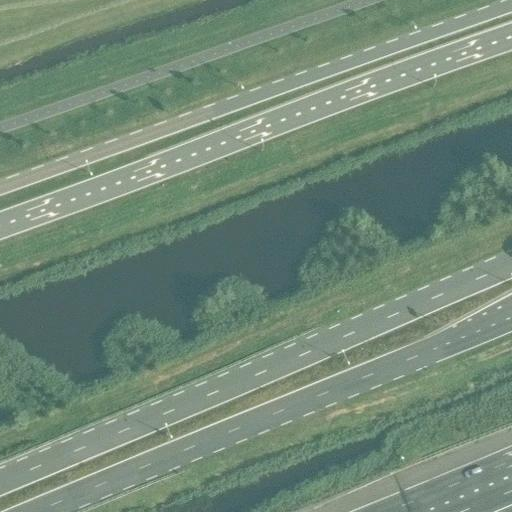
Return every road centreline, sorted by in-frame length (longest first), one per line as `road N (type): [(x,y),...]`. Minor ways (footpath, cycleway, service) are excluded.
road 1 (primary): [(511,265),(0,483)]
road 2 (primary): [(0,220),(511,30)]
road 3 (primary): [(511,5),(0,188)]
road 4 (primary): [(38,511),(511,317)]
